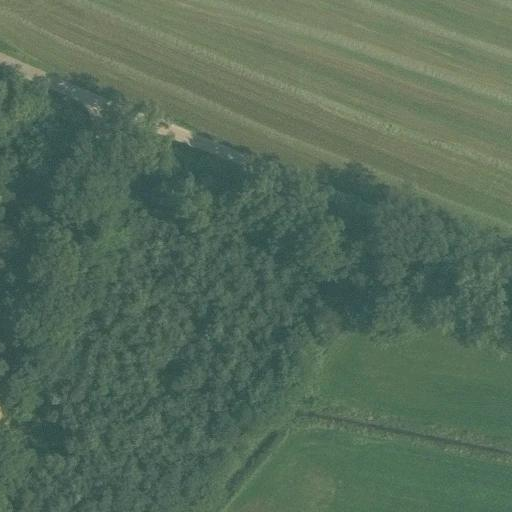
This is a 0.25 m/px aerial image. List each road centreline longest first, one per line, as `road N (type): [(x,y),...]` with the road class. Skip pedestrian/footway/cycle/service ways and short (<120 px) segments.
road 1 (unclassified): [(511,282),(0,66)]
road 2 (track): [(0,376),(102,112)]
